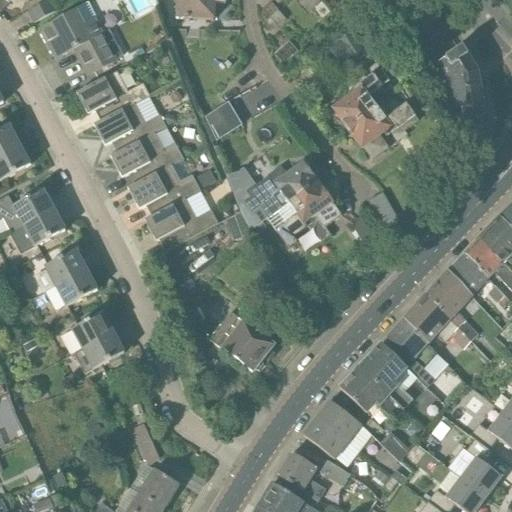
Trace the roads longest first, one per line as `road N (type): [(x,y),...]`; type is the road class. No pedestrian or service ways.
road 1 (residential): [(254,467),(178,411),(117,248),(0,40)]
road 2 (tertiary): [(254,467),(309,386),(511,163)]
road 3 (residential): [(359,189),(264,64),(247,0)]
